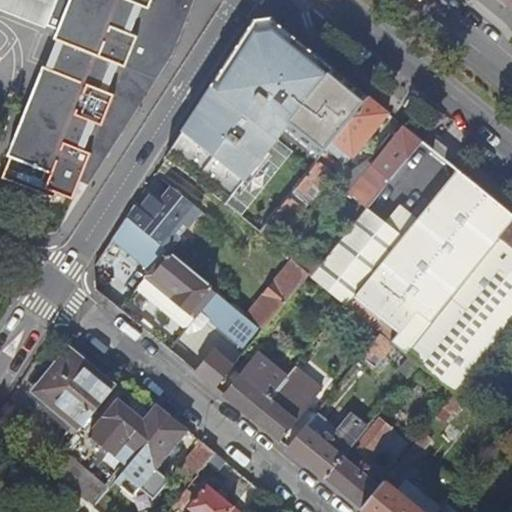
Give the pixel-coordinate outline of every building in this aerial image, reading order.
[(130,70),(134,60),(159,69),(175,25),(185,30),(197,0),(0,0),(0,8),(51,28),(47,38),(130,70)] [(369,99),(270,19),(255,21),(166,159),(227,207),(285,135),(318,161),(369,99)] [(387,114),(369,99),(318,161),(318,162),(267,223),(279,232),(282,235),(333,172),(327,167),(337,155),(340,157),(346,150),(354,156),(387,114)] [(349,194),(367,208),(422,142),(403,127),(349,194)] [(394,345),(410,357),(419,365),(455,394),(511,324),(511,214),(458,171),(453,177),(450,180),(416,222),(347,306),(369,324),(381,334),(394,345)] [(194,203),(173,186),(162,199),(154,193),(140,210),(134,207),(128,218),(163,247),(175,231),(173,230),(194,203)] [(168,251),(201,209),(194,203),(173,230),(175,231),(163,247),(168,251)] [(367,208),(311,276),(346,305),(347,306),(416,222),(400,208),(395,209),(384,222),(367,208)] [(207,284),(168,251),(163,247),(128,218),(113,240),(151,271),(178,294),(173,300),(196,318),(200,312),(247,350),(263,330),(247,317),(207,284)] [(267,223),(259,233),(270,243),(279,232),(267,223)] [(263,330),(307,273),(292,261),(247,317),(263,330)] [(188,328),(196,318),(173,300),(178,294),(151,271),(139,287),(188,328)] [(362,358),(381,334),(369,324),(349,349),(361,360),(362,358)] [(394,345),(381,334),(362,358),(375,368),(394,345)] [(35,392),(82,430),(116,388),(69,350),(35,392)] [(214,351),(196,373),(216,389),(233,367),(214,351)] [(259,354),(224,396),(253,419),(287,377),(259,354)] [(407,379),(419,365),(410,357),(398,372),(407,379)] [(287,377),(253,419),(281,442),(323,389),(296,367),(287,377)] [(463,400),(455,394),(444,408),(451,414),(463,400)] [(129,468),(171,416),(157,405),(144,421),(119,400),(90,436),(129,468)] [(140,491),(189,431),(171,416),(129,468),(121,476),(140,491)] [(307,427),(290,449),(326,479),(344,458),(367,429),(351,417),(337,434),(341,437),(338,442),(327,434),(323,440),(307,427)] [(356,448),(368,458),(377,447),(391,429),(379,420),(356,448)] [(391,429),(377,447),(394,461),(408,443),(391,429)] [(430,441),(423,435),(398,465),(406,471),(430,441)] [(199,476),(217,454),(204,444),(186,466),(199,476)] [(66,453),(50,472),(95,509),(111,490),(66,453)] [(358,469),(344,458),(326,479),(362,509),(380,487),(366,476),(370,470),(362,463),(358,469)] [(417,509),(384,482),(380,487),(362,509),(365,511),(429,511),(420,504),(417,509)] [(191,509),(194,511),(239,511),(209,487),(191,509)] [(194,494),(189,490),(172,509),(175,511),(177,511),(184,504),(185,505),(194,494)]
